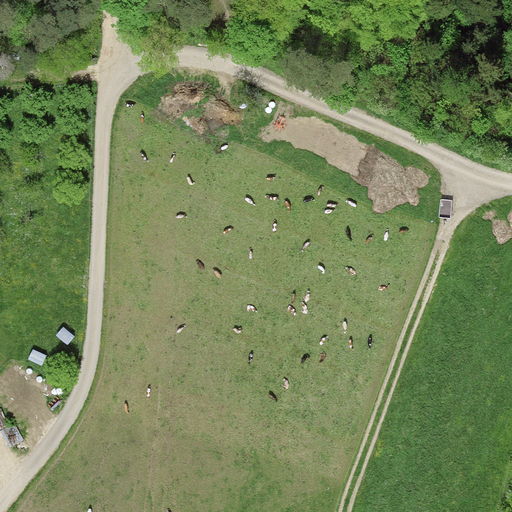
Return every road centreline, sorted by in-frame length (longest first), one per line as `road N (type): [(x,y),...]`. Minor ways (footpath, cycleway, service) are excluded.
road 1 (track): [(0,499),(91,391),(115,52),(0,66)]
road 2 (track): [(468,173),(210,59),(115,52),(119,0)]
road 3 (track): [(468,173),(349,511)]
